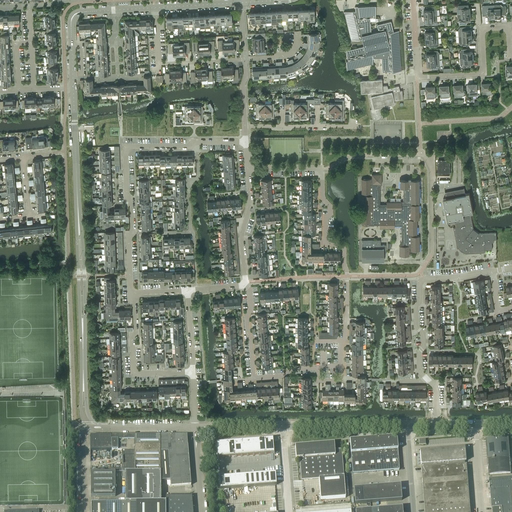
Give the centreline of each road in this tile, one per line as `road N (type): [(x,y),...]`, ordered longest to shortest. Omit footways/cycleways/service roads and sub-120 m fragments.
road 1 (residential): [(89,423),(72,87)]
road 2 (residential): [(511,57),(509,25),(481,27),(484,74),(417,78),(412,0)]
road 3 (residential): [(130,293),(125,150),(191,146)]
road 4 (residential): [(341,340),(346,272),(343,250),(324,238),(329,206),(321,168)]
road 5 (residential): [(426,378),(418,369),(419,283),(493,271)]
road 6 (residential): [(72,87),(73,14),(155,7)]
road 7 (residential): [(192,372),(133,373),(130,293)]
road 8 (residential): [(281,426),(406,425)]
road 9 (residential): [(162,233),(189,232),(188,184),(198,175),(191,146)]
